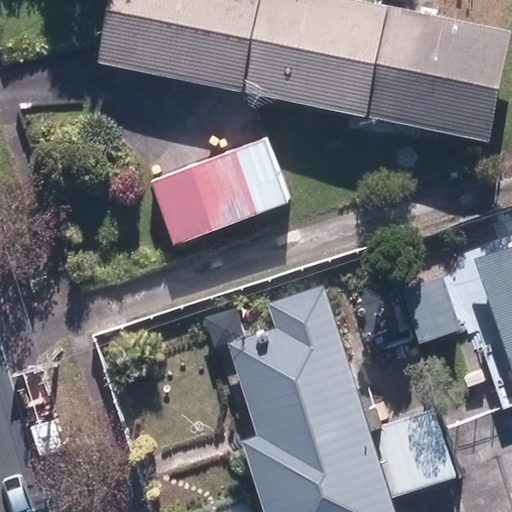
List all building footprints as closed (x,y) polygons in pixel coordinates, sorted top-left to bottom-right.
[(511,91),(511,15),(437,0),(114,0),(105,48),(503,133),(511,91)] [(274,121),(147,164),(173,240),(300,197),(274,121)] [(511,241),(479,254),(511,340),(511,241)] [(450,263),(405,278),(426,340),(470,325),(450,263)] [(368,370),(376,367),(356,312),(349,315),(342,297),(329,302),(320,276),(277,292),(285,314),(233,333),(266,421),(248,428),(278,511),(428,511),(419,485),(466,467),(442,401),(386,421),(368,370)]
